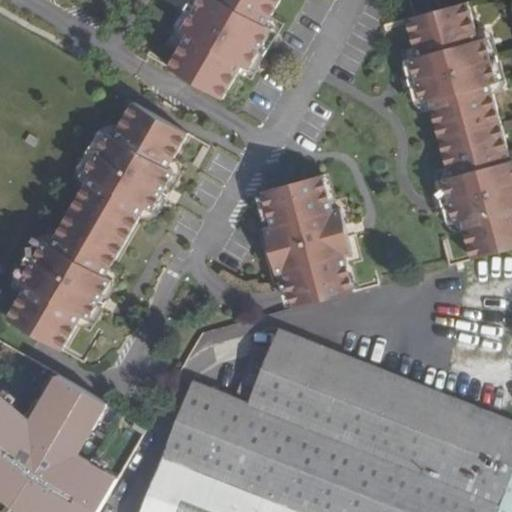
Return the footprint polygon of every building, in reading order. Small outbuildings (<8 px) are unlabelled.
[(199,0),(182,29),(189,32),(169,67),(223,99),(243,64),(249,68),(272,29),(266,25),(280,0),(199,0)] [(469,0),(408,17),(419,56),(412,57),(424,103),(432,100),(453,176),(445,178),(458,222),(465,221),(475,258),(511,248),(511,155),(492,83),(499,82),(486,37),(479,39),(469,0)] [(187,134),(133,103),(113,137),(106,134),(84,173),(90,177),(51,246),(44,242),(22,282),(29,286),(9,321),(63,351),(83,317),(89,320),(112,281),(105,277),(145,208),(151,212),(174,172),(167,169),(187,134)] [(325,175),(264,192),(275,228),(268,230),(280,274),(287,272),(297,308),(357,291),(347,255),(354,253),(342,209),(335,211),(325,175)] [(195,382),(143,511),(498,511),(511,478),(511,421),(300,338),(304,330),(283,322),(280,330),(250,405),(195,382)] [(0,500),(5,504),(18,511),(86,511),(110,471),(74,452),(104,401),(46,370),(22,411),(0,392),(0,500)] [(511,511),(511,478),(498,511),(511,511)]
